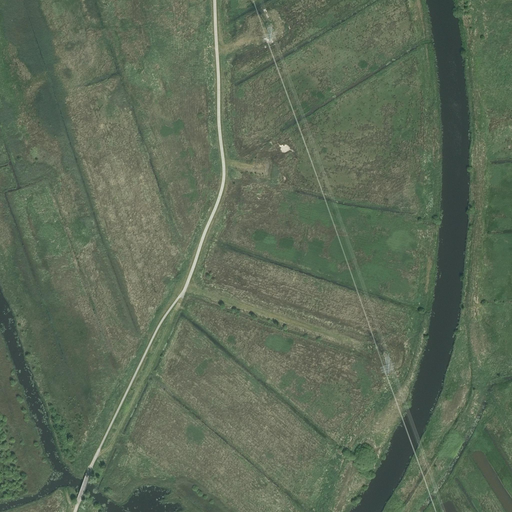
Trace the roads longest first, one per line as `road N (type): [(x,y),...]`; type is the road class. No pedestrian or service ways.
road 1 (track): [(96,454),(111,443),(184,290)]
road 2 (track): [(358,342),(186,285)]
